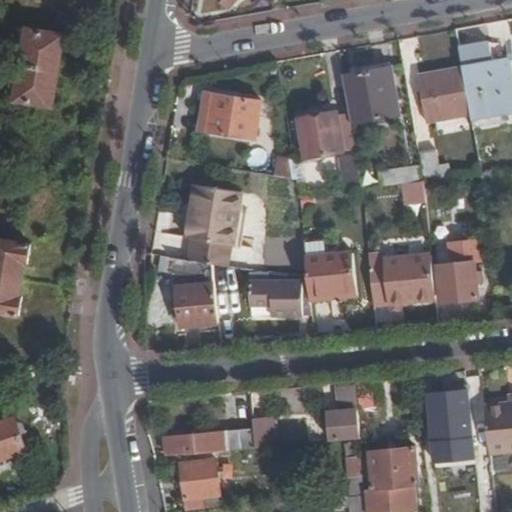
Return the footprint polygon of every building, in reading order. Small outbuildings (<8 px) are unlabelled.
[(30,28),(24,65),(59,70),(61,52),(64,52),(67,34),(30,28)] [(493,36),(463,42),(467,61),(475,109),(508,103),(511,102),(511,52),(497,56),(493,36)] [(395,61),(346,71),(354,118),(403,109),(395,61)] [(418,69),(426,116),(475,109),(467,61),(418,69)] [(18,99),(55,105),(58,88),(56,88),(59,70),(24,65),(18,99)] [(261,136),(268,97),(218,87),(211,127),(261,136)] [(510,114),(508,103),(475,109),(477,120),(510,114)] [(340,105),(300,110),(306,150),(345,144),(358,143),(354,118),(352,108),(341,110),(340,105)] [(439,140),(424,143),(427,170),(443,168),(439,140)] [(360,150),(344,152),(349,183),(365,181),(360,150)] [(300,171),(297,157),(282,155),(279,168),(300,171)] [(511,181),(511,161),(484,163),(488,184),(511,181)] [(429,194),(428,170),(407,175),(405,175),(410,195),(410,197),(429,194)] [(247,183),(199,177),(190,229),(197,230),(237,237),(247,183)] [(477,189),(455,192),(456,212),(479,210),(477,189)] [(234,258),(237,237),(197,230),(193,251),(234,258)] [(0,275),(23,279),(26,262),(28,262),(31,245),(0,240),(0,275)] [(356,243),(310,248),(312,271),(314,286),(343,283),(343,289),(361,287),(356,243)] [(387,246),(372,249),(377,299),(391,297),(403,295),(440,291),(435,247),(388,252),(387,246)] [(478,251),(441,255),(445,294),(482,290),(478,251)] [(307,310),(307,275),(278,274),(278,272),(254,271),(253,300),(278,301),(278,309),(307,310)] [(0,313),(19,317),(22,298),(20,298),(23,279),(0,275),(0,313)] [(221,275),(184,278),(189,320),(226,316),(221,275)] [(343,289),(343,283),(314,286),(315,293),(343,289)] [(406,304),(403,295),(391,297),(392,306),(406,304)] [(376,371),(362,372),(363,400),(378,399),(376,371)] [(359,376),(341,377),(343,402),(330,403),(332,431),(363,429),(363,415),(359,376)] [(471,378),(430,382),(435,430),(459,428),(476,426),(471,378)] [(511,393),(488,394),(493,442),(493,444),(511,442),(511,393)] [(276,410),(256,412),(257,422),(259,439),(279,437),(276,410)] [(16,418),(0,423),(0,467),(30,457),(16,418)] [(259,439),(257,422),(170,429),(171,444),(189,442),(189,445),(225,442),(259,439)] [(476,433),(476,426),(459,428),(460,434),(476,433)] [(422,473),(418,437),(375,441),(378,476),(378,477),(417,474),(422,473)] [(375,441),(365,442),(365,445),(367,458),(368,467),(368,478),(378,477),(378,476),(375,441)] [(367,458),(365,445),(348,447),(350,469),(368,467),(367,458)] [(221,449),(184,454),(189,498),(207,496),(207,487),(225,486),(221,449)] [(370,503),(419,498),(417,474),(378,477),(368,478),(368,484),(369,486),(370,503)] [(368,484),(351,486),(352,506),(370,505),(370,503),(369,486),(368,484)]
